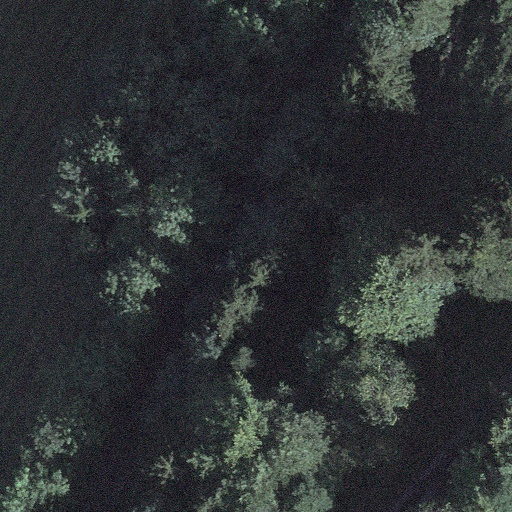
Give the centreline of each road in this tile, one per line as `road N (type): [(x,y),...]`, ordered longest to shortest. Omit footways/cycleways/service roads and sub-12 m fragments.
road 1 (unclassified): [(350,0),(98,511)]
road 2 (track): [(430,511),(511,412)]
